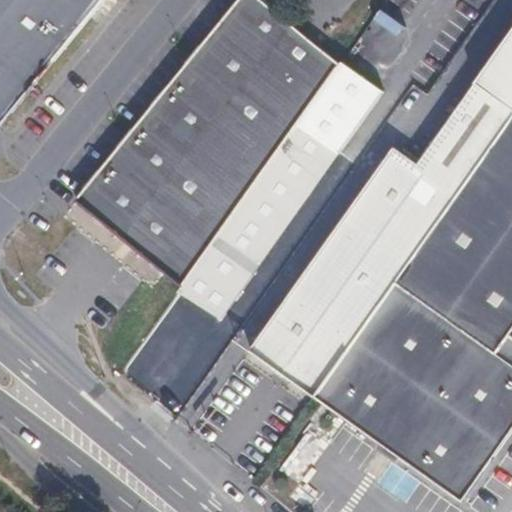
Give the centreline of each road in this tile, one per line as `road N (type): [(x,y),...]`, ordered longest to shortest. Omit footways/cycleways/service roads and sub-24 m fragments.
road 1 (secondary): [(199,511),(0,342)]
road 2 (secondary): [(0,406),(137,511)]
